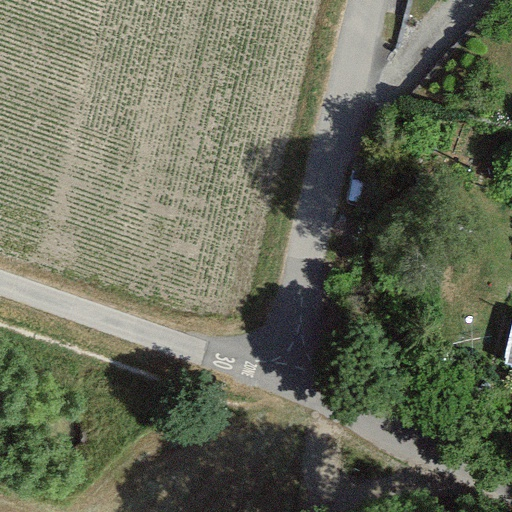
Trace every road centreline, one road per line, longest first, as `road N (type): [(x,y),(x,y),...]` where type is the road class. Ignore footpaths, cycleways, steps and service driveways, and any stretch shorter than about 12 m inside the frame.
road 1 (residential): [(373,0),(283,393)]
road 2 (residential): [(0,293),(283,393)]
road 3 (residential): [(283,393),(511,480)]
